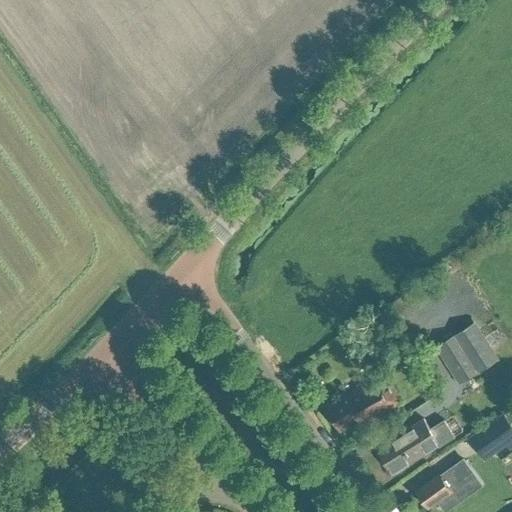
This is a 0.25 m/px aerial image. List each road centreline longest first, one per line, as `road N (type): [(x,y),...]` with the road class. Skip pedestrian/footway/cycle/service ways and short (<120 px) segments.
road 1 (unclassified): [(183,264),(442,0)]
road 2 (unclassified): [(365,511),(183,264)]
road 3 (tertiary): [(219,472),(100,340)]
road 4 (tertiary): [(0,440),(100,340)]
